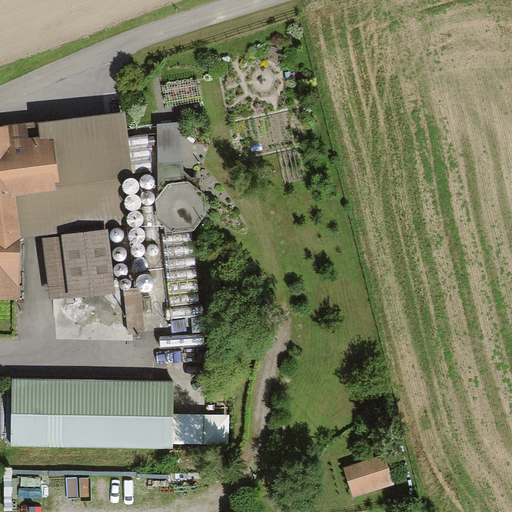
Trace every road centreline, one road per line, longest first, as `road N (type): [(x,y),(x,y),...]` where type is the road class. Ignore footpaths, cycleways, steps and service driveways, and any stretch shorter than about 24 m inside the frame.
road 1 (unclassified): [(0,100),(137,37),(252,0)]
road 2 (unknown): [(0,374),(188,354)]
